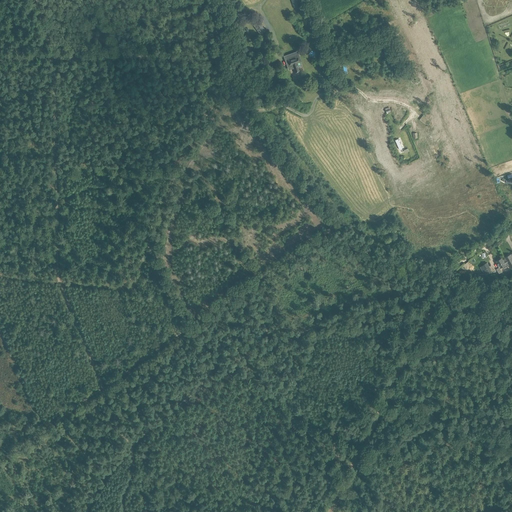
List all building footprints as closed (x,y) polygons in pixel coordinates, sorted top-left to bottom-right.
[(291,0),(294,8),(302,6),(300,0),(291,0)] [(295,72),(300,70),(297,62),(299,62),(295,55),(286,58),(288,66),(292,64),(295,72)] [(280,66),(271,69),(270,69),(272,74),(282,71),(280,66)] [(502,258),(496,261),(500,267),(502,266),(503,269),(507,267),(510,265),(506,258),(503,260),(502,258)] [(487,263),(482,265),(486,272),(491,269),(487,263)]
